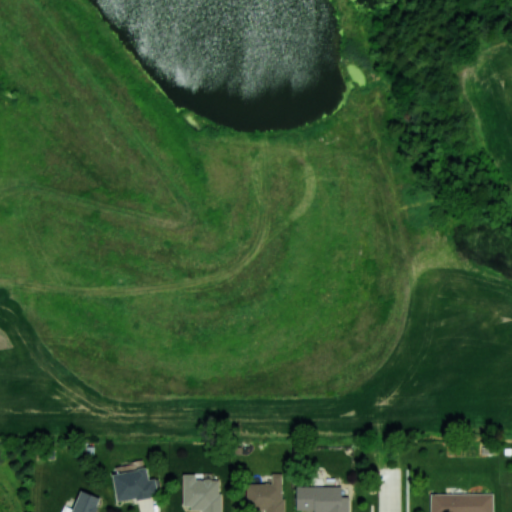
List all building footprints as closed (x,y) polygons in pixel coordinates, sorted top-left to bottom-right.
[(110,473),(116,501),(157,494),(154,477),(147,478),(145,467),(110,473)] [(264,511),(282,511),(282,472),(271,472),(271,482),(245,482),(246,506),(264,506),(264,511)] [(182,474),(182,511),(220,511),(220,477),(195,477),(195,474),(182,474)] [(348,511),(348,495),(340,495),(340,485),(295,485),(294,511),(348,511)] [(93,511),(98,496),(76,490),(69,511),(93,511)] [(491,511),(492,492),(429,492),(428,511),(491,511)]
